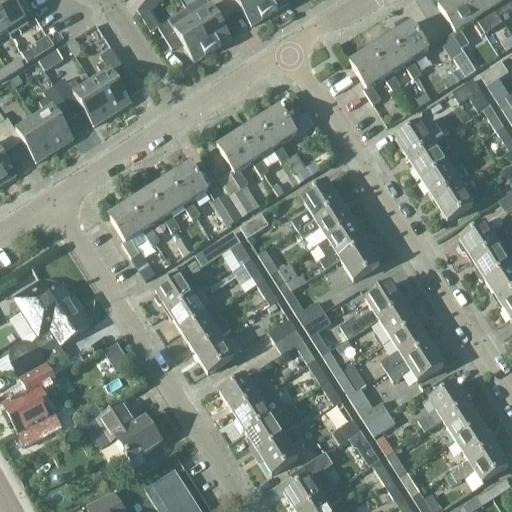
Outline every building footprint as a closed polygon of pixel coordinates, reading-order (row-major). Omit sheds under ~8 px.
[(0,0),(0,22),(7,33),(25,22),(15,7),(10,0),(0,0)] [(152,0),(146,0),(143,5),(152,12),(159,4),(152,0)] [(204,0),(185,12),(212,54),(231,41),(218,22),(229,15),(218,0),(204,0)] [(269,17),(257,0),(218,0),(229,15),(238,9),(250,29),(269,17)] [(257,0),(269,17),(288,6),(284,0),(257,0)] [(461,0),(450,0),(438,8),(454,34),(452,36),(462,52),(470,47),(461,33),(473,26),(477,23),(461,0)] [(490,0),(461,0),(477,23),(473,26),(481,39),(485,36),(501,26),(493,13),(497,10),(490,0)] [(511,0),(490,0),(497,10),(493,13),(501,26),(505,23),(509,20),(501,8),(511,0)] [(185,12),(157,30),(171,52),(180,46),(183,51),(194,66),(212,54),(185,12)] [(413,83),(420,78),(412,64),(428,54),(411,26),(390,39),(407,66),(404,69),(413,83)] [(506,54),(511,49),(511,38),(501,45),(506,54)] [(33,62),(54,49),(48,39),(27,52),(33,62)] [(391,76),(404,69),(407,66),(390,39),(370,52),(387,80),(383,82),(392,95),(400,90),(391,76)] [(130,106),(128,102),(138,95),(111,52),(99,60),(102,65),(95,69),(101,78),(90,84),(111,118),(130,106)] [(371,90),(383,82),(387,80),(370,52),(349,65),(366,92),(363,94),(372,108),(380,103),(371,90)] [(62,63),(56,53),(38,65),(44,74),(62,63)] [(464,55),(452,62),(464,81),(476,73),(464,55)] [(5,69),(10,78),(24,69),(18,61),(5,69)] [(486,89),(508,75),(501,64),(479,77),(486,89)] [(0,83),(10,78),(5,69),(0,72),(0,83)] [(449,90),(463,81),(458,73),(444,81),(449,90)] [(17,78),(9,83),(13,91),(22,86),(17,78)] [(75,83),(67,87),(64,82),(53,89),(73,120),(83,114),(93,130),(111,118),(90,84),(80,91),(75,83)] [(478,117),(482,115),(489,110),(479,94),(472,83),(451,95),(459,107),(468,102),(478,117)] [(63,127),(73,120),(53,89),(42,96),(46,102),(39,106),(44,114),(33,121),(54,154),(73,142),(63,127)] [(510,127),(511,125),(511,98),(511,97),(505,101),(497,106),(510,127)] [(278,109),(257,122),(275,150),(271,153),(280,166),(288,161),(279,147),(295,137),(296,138),(313,127),(305,115),(288,125),(278,109)] [(396,122),(408,116),(405,110),(393,117),(396,122)] [(495,135),(503,131),(489,110),(482,115),(495,135)] [(35,166),(54,154),(33,121),(14,133),(35,166)] [(257,122),(237,135),(254,163),(250,166),(259,180),(263,177),(271,189),(274,187),(275,186),(267,175),(258,161),(271,153),(275,150),(257,122)] [(442,126),(427,136),(420,125),(394,142),(407,162),(443,139),(448,136),(442,126)] [(508,155),(511,152),(511,145),(503,131),(495,135),(508,155)] [(0,188),(15,179),(2,159),(12,153),(0,133),(0,188)] [(238,173),(250,166),(254,163),(237,135),(216,148),(233,175),(229,177),(239,192),(247,187),(238,173)] [(446,167),(439,156),(450,149),(443,139),(407,162),(420,183),(446,167)] [(191,223),(199,218),(190,204),(207,193),(190,167),(169,180),(186,207),(182,209),(191,223)] [(462,173),(454,178),(446,167),(420,183),(433,204),(467,183),(462,173)] [(170,217),(182,209),(186,207),(169,180),(148,193),(165,220),(162,222),(171,236),(179,231),(170,217)] [(472,208),(465,196),(472,191),(467,183),(433,204),(446,225),(472,208)] [(297,233),(339,207),(326,186),(300,203),(307,214),(291,224),(297,233)] [(149,230),(162,222),(165,220),(148,193),(127,206),(145,233),(142,235),(146,242),(151,249),(158,244),(149,230)] [(252,214),(240,193),(230,199),(242,219),(252,214)] [(239,221),(227,200),(225,197),(210,206),(225,230),(239,221)] [(107,219),(107,220),(123,245),(120,247),(129,262),(144,284),(145,284),(150,281),(152,279),(138,257),(129,243),(142,235),(145,233),(127,206),(107,219)] [(326,244),(352,227),(339,207),(297,233),(302,242),(318,232),(326,244)] [(246,242),(268,228),(261,217),(239,231),(246,242)] [(325,273),(339,264),(365,248),(352,227),(326,244),(317,249),(324,260),(319,263),(325,273)] [(458,246),(457,249),(461,257),(465,257),(466,256),(471,264),(498,247),(497,247),(507,240),(502,231),(491,238),(484,227),(458,243),(459,245),(458,246)] [(218,260),(239,247),(232,235),(211,249),(194,259),(202,271),(218,260)] [(179,243),(188,256),(193,253),(185,240),(179,243)] [(498,247),(471,264),(477,273),(476,274),(475,277),(479,284),(483,285),(484,284),(484,285),(511,268),(503,256),(511,249),(511,246),(507,240),(497,247),(498,247)] [(183,260),(188,256),(179,243),(174,246),(183,260)] [(352,285),(378,269),(365,248),(339,264),(352,285)] [(278,275),(270,262),(264,254),(257,259),(270,280),(278,275)] [(255,289),(263,284),(250,263),(242,268),(255,289)] [(511,269),(511,268),(484,285),(497,305),(511,295),(511,269)] [(181,279),(155,295),(156,298),(156,301),(160,308),(163,308),(168,316),(202,294),(207,291),(200,281),(196,283),(193,278),(192,277),(190,276),(189,276),(187,275),(186,276),(181,279)] [(290,295),(286,288),(278,275),(270,280),(283,300),(290,295)] [(10,353),(9,360),(10,366),(18,380),(18,381),(46,367),(63,357),(59,348),(87,331),(61,290),(57,285),(51,283),(43,284),(40,285),(14,302),(22,314),(10,322),(23,343),(17,345),(13,348),(10,353)] [(268,309),(276,304),(263,284),(255,289),(268,309)] [(377,323),(402,307),(389,286),(364,303),(371,314),(355,324),(352,321),(338,330),(347,344),(360,335),(377,324),(377,323)] [(207,320),(200,309),(208,303),(202,294),(168,316),(181,336),(207,320)] [(316,305),(302,314),(290,295),(283,300),(295,319),(302,330),(323,316),(316,305)] [(511,295),(497,305),(510,326),(511,324),(511,295)] [(390,344),(415,327),(402,307),(377,323),(377,324),(390,344)] [(318,335),(330,327),(323,316),(302,330),(309,341),(321,359),(328,354),(318,335)] [(194,357),(220,340),(207,320),(181,336),(194,357)] [(274,347),(294,334),(287,323),(267,336),(274,347)] [(386,375),(429,348),(415,327),(390,344),(396,354),(380,365),(386,375)] [(314,364),(302,346),(294,334),(274,347),(281,359),(296,349),(308,368),(314,364)] [(207,378),(233,361),(220,340),(194,357),(207,378)] [(116,347),(102,355),(115,375),(128,367),(116,347)] [(416,385),(442,369),(429,348),(386,375),(393,385),(409,375),(416,385)] [(341,375),(328,354),(321,359),(334,380),(341,375)] [(78,356),(68,362),(72,368),(82,362),(78,356)] [(319,389),(327,384),(314,364),(308,368),(306,369),(319,389)] [(54,382),(46,367),(18,381),(25,396),(2,409),(6,415),(0,418),(7,432),(13,429),(25,451),(60,431),(53,419),(62,414),(48,385),(54,382)] [(365,388),(353,368),(341,375),(334,380),(347,400),(354,395),(359,392),(365,388)] [(252,390),(249,385),(245,379),(218,396),(231,416),(258,399),(270,391),(265,382),(252,390)] [(340,405),(328,385),(327,384),(319,389),(332,410),(340,405)] [(440,424),(467,408),(454,387),(427,404),(433,413),(417,423),(424,435),(440,424)] [(244,437),(271,420),(283,412),(277,402),(281,399),(274,389),(270,391),(258,399),(231,416),(244,437)] [(381,406),(372,411),(359,392),(354,395),(347,400),(359,419),(366,430),(387,417),(381,406)] [(136,427),(123,407),(97,423),(110,443),(115,440),(130,464),(160,446),(144,422),(136,427)] [(101,416),(95,408),(83,415),(89,424),(101,416)] [(453,445),(479,428),(467,408),(440,424),(453,445)] [(387,417),(366,430),(373,442),(394,428),(387,417)] [(290,422),(277,430),(271,420),(244,437),(257,458),(284,441),(283,439),(296,431),(290,422)] [(338,448),(346,442),(359,435),(352,424),(331,437),(338,448)] [(466,465),(492,449),(479,428),(453,445),(466,465)] [(297,461),(290,450),(303,442),(296,431),(283,439),(284,441),(257,458),(271,478),(297,461)] [(346,442),(353,453),(366,446),(359,435),(346,442)] [(456,486),(473,476),(479,486),(505,470),(492,449),(466,465),(450,476),(456,486)] [(397,481),(405,476),(392,456),(385,461),(397,481)] [(302,511),(334,492),(322,473),(330,467),(324,457),(290,479),(296,488),(283,496),(292,511),(302,511)] [(383,490),(391,485),(378,465),(370,470),(383,490)] [(150,489),(163,511),(196,511),(173,475),(150,489)] [(418,496),(405,477),(405,476),(397,481),(411,501),(418,496)] [(486,494),(491,502),(507,491),(502,483),(486,494)] [(396,510),(404,505),(391,485),(383,490),(396,510)] [(329,511),(328,510),(340,502),(334,492),(302,511),(329,511)] [(472,511),(475,511),(491,502),(486,494),(468,505),(472,511)] [(87,511),(120,511),(112,496),(87,510),(87,511)] [(428,511),(418,496),(411,501),(417,511),(428,511)]
